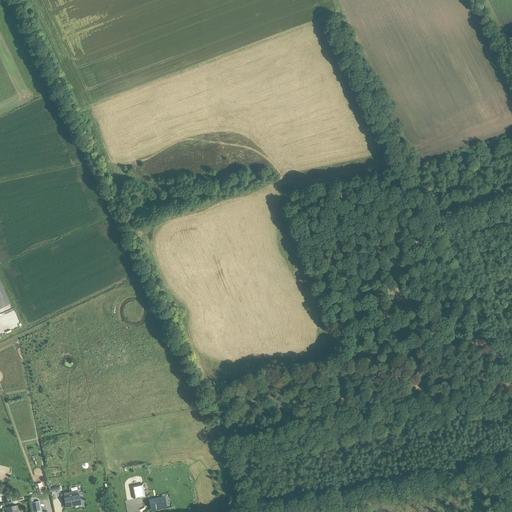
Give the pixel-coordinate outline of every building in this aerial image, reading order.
[(0,308),(10,304),(0,280),(0,308)] [(189,482),(200,481),(198,465),(187,467),(189,482)] [(150,490),(159,489),(155,473),(147,475),(150,490)] [(116,482),(108,483),(110,498),(118,497),(116,482)] [(133,500),(144,498),(142,485),(130,487),(133,500)] [(66,493),(64,493),(64,496),(65,496),(65,497),(67,506),(74,505),(80,503),(78,494),(78,493),(78,492),(77,491),(72,492),(67,493),(66,493)] [(23,494),(10,497),(11,502),(24,500),(23,494)] [(164,507),(162,497),(149,500),(151,509),(164,507)] [(42,511),(40,501),(30,503),(32,511),(42,511)]
